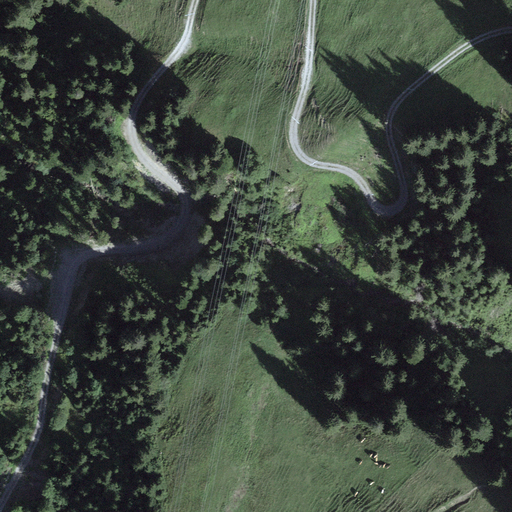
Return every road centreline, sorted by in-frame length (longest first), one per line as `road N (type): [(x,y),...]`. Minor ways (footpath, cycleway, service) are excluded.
road 1 (track): [(0,505),(37,436),(75,262),(148,240),(179,214),(178,189),(135,145),(131,120),(184,39),(196,0)]
road 2 (track): [(314,0),(296,142),(311,160),(347,168),(364,183),(370,204),(390,214),(404,187),(387,129),(394,105),(463,48),(511,31)]
